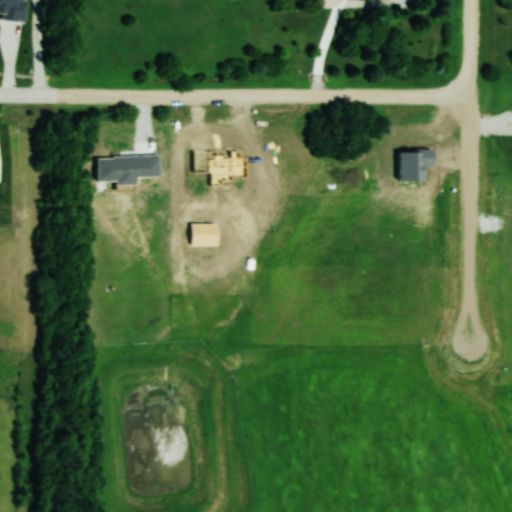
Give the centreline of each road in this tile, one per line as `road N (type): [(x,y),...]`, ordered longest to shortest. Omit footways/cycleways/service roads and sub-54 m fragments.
road 1 (residential): [(468,99),(0,94)]
road 2 (residential): [(468,0),(468,354)]
